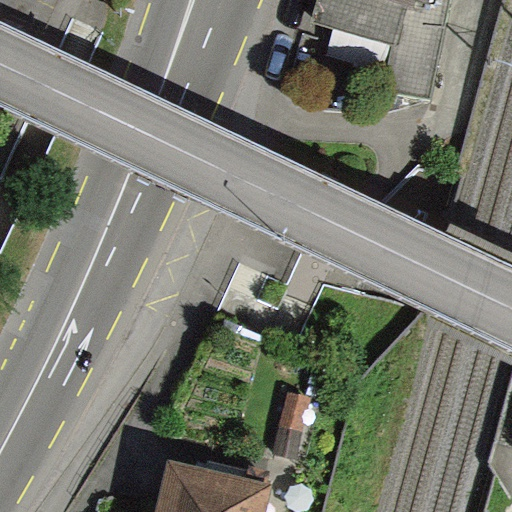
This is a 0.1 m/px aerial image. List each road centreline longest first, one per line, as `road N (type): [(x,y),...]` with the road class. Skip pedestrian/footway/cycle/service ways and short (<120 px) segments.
road 1 (residential): [(0,62),(511,300)]
road 2 (primary): [(0,453),(74,314),(192,0)]
